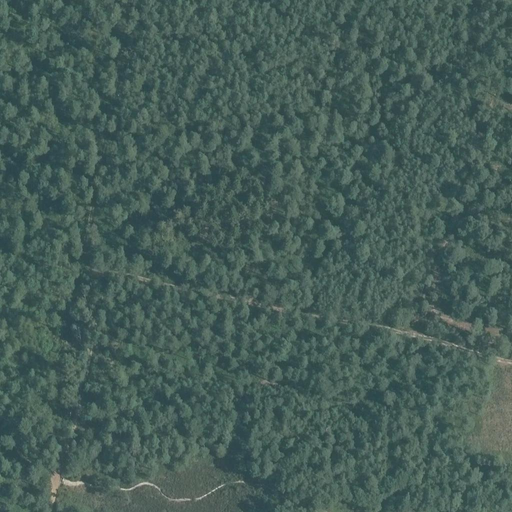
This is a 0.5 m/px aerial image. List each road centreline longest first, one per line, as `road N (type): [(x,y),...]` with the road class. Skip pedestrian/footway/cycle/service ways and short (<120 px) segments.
road 1 (track): [(129,0),(86,251),(100,284),(96,320),(51,471)]
road 2 (track): [(93,268),(511,352)]
